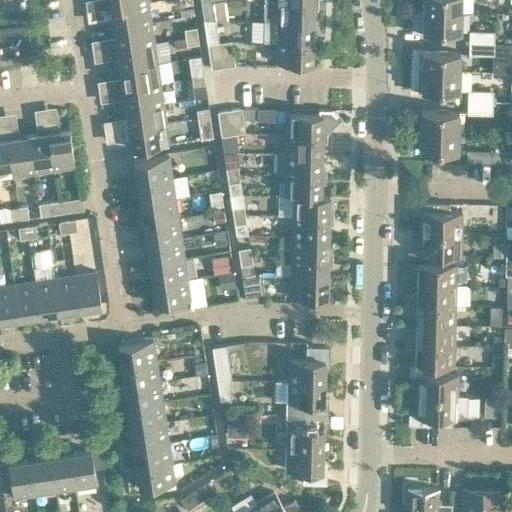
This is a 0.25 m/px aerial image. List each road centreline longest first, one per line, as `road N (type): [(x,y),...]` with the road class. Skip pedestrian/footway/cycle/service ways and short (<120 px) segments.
road 1 (residential): [(120,328),(242,311),(373,313)]
road 2 (residential): [(120,328),(86,98)]
road 3 (residential): [(207,89),(381,71)]
road 4 (residential): [(370,449),(511,450)]
road 5 (residential): [(373,313),(370,449)]
road 6 (residential): [(376,191),(511,191)]
road 7 (residential): [(0,407),(62,402),(65,340)]
road 8 (residential): [(376,191),(373,313)]
road 9 (residential): [(381,71),(376,191)]
